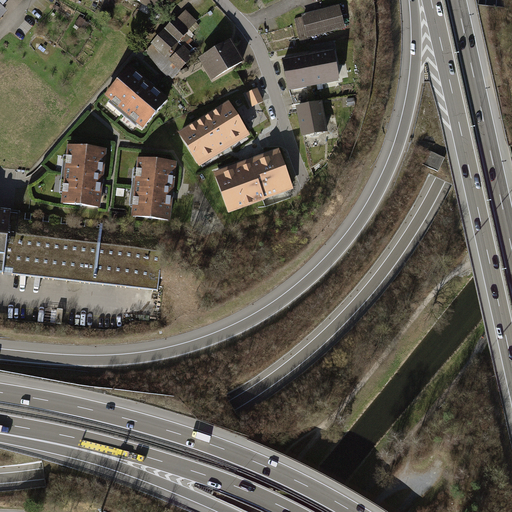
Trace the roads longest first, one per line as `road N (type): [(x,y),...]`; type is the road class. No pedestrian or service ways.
road 1 (motorway): [(0,478),(97,462),(193,426),(272,379),(339,321),(387,266),(440,179),(470,100),(491,0)]
road 2 (motorway): [(414,0),(414,81),(391,166),(355,229),(300,288),(235,329),(158,354),(80,360),(0,353)]
road 3 (motorway): [(353,511),(213,445),(0,392)]
road 4 (motorway): [(431,0),(511,362)]
road 5 (motorway): [(0,423),(158,460),(292,511)]
road 6 (track): [(511,211),(479,258),(436,289),(331,419)]
road 7 (motorway): [(511,248),(457,0)]
road 8 (motorway): [(0,438),(116,465),(230,511)]
road 9 (residential): [(216,0),(258,47),(300,180)]
road 10 (track): [(331,419),(283,451),(234,511)]
